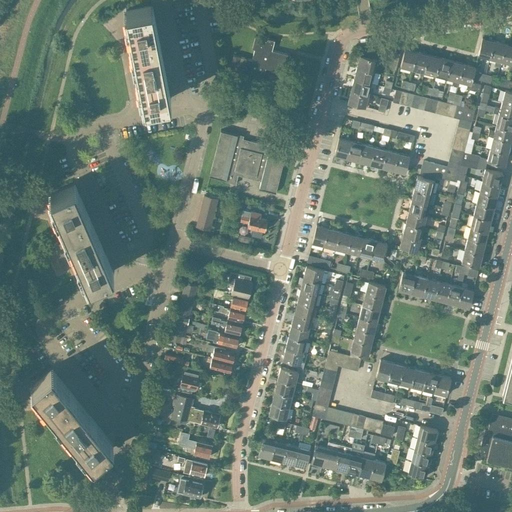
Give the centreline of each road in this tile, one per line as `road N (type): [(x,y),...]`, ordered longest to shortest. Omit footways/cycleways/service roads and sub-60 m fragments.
road 1 (tertiary): [(394,511),(412,511),(448,484),(501,269)]
road 2 (residential): [(129,278),(75,141),(83,128),(185,109)]
road 3 (residential): [(281,270),(337,50),(349,36),(366,33)]
road 4 (residential): [(237,511),(239,441),(281,270)]
road 5 (residential): [(130,425),(104,409),(41,328),(48,314),(129,278)]
road 6 (residential): [(130,425),(166,279)]
road 7 (unknown): [(460,433),(340,399),(340,376)]
road 8 (residential): [(366,33),(511,12)]
road 9 (unknown): [(323,105),(437,123),(443,129),(433,148)]
road 10 (residential): [(175,244),(206,112)]
